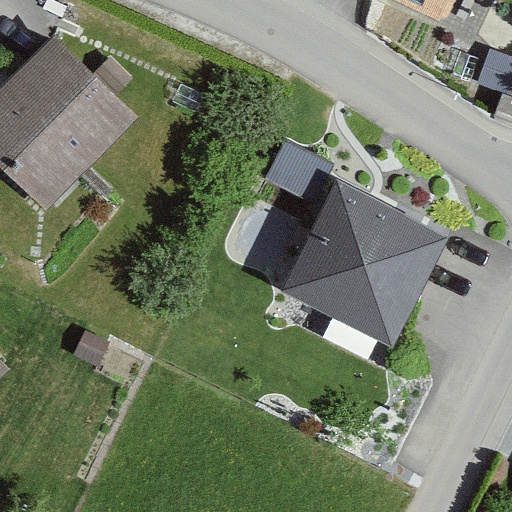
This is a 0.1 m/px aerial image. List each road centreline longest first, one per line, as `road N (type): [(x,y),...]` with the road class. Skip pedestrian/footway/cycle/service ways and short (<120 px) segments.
road 1 (residential): [(212,0),(271,24),(511,172)]
road 2 (residential): [(511,315),(431,511)]
